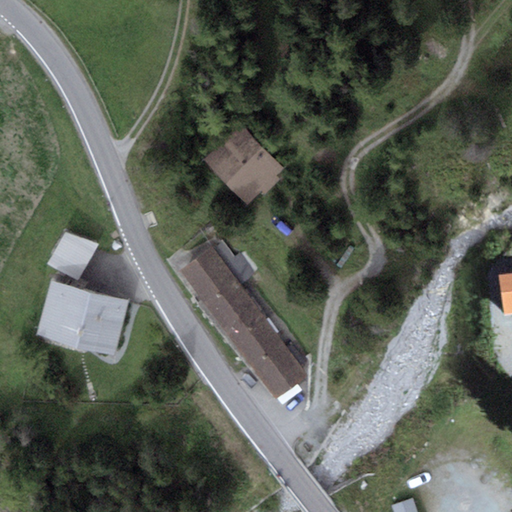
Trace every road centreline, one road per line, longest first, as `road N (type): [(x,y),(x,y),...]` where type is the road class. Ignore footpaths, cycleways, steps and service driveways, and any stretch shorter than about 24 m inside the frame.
road 1 (secondary): [(322,511),(171,299),(61,64),(0,0)]
road 2 (track): [(510,0),(466,49),(436,100),(349,164),(346,190),(376,246),(373,266),(331,309),(314,408),(272,447)]
road 3 (track): [(0,246),(45,155),(35,114),(0,44)]
road 4 (track): [(106,157),(148,114),(176,49),(185,0)]
